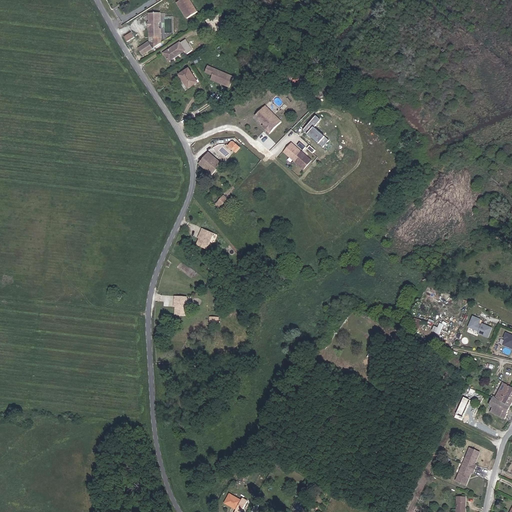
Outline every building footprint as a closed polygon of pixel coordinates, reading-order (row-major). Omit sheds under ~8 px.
[(194,11),(186,0),(176,0),(173,3),(183,18),(194,11)] [(228,12),(226,9),(215,16),(222,28),(226,25),(220,16),(228,12)] [(158,14),(147,15),(148,24),(149,25),(149,27),(148,28),(149,38),(154,38),(155,47),(160,43),(159,29),(158,29),(158,24),(159,22),(158,14)] [(222,28),(215,16),(209,19),(216,31),(222,28)] [(125,34),(129,40),(136,36),(133,30),(125,34)] [(179,42),(163,53),(169,62),(185,51),(187,54),(192,51),(185,40),(180,43),(179,42)] [(138,49),(142,55),(153,48),(149,42),(138,49)] [(209,67),(207,71),(211,73),(209,78),(220,83),(220,82),(223,83),(223,84),(230,87),(234,77),(209,67)] [(189,89),(198,82),(189,68),(179,75),(189,89)] [(276,111),(269,104),(266,106),(273,114),(274,113),(276,111)] [(285,120),(276,111),(274,113),(273,114),(266,106),(264,108),(256,116),(262,122),(264,121),(265,122),(264,123),(265,125),(263,127),(271,135),(285,120)] [(328,140),(313,127),(320,120),(315,116),(302,130),(322,148),(328,140)] [(311,161),(291,144),(283,153),(303,170),(311,161)] [(209,153),(200,164),(213,175),(222,164),(209,153)] [(217,211),(227,200),(223,196),(214,207),(217,211)] [(205,249),(210,237),(211,233),(199,229),(198,233),(200,233),(195,246),(205,249)] [(189,317),(189,298),(176,298),(176,303),(178,303),(178,317),(189,317)] [(474,316),(469,327),(475,329),(478,328),(481,330),(479,334),(489,338),(493,328),(483,324),(482,326),(479,324),(481,319),(474,316)] [(410,321),(407,327),(412,329),(411,333),(416,335),(423,320),(415,317),(413,322),(410,321)] [(442,335),(446,327),(440,325),(434,338),(443,342),(445,336),(442,335)] [(503,383),(495,398),(502,403),(511,387),(503,383)] [(502,403),(510,407),(511,404),(511,387),(502,403)] [(465,396),(456,414),(463,418),(472,399),(465,396)] [(493,398),(489,406),(493,408),(491,413),(505,420),(508,415),(507,414),(510,407),(502,403),(495,398),(493,398)] [(480,453),(473,449),(459,481),(466,485),(469,479),(468,478),(468,477),(470,476),(472,472),(477,475),(480,467),(475,465),(477,461),(476,459),(478,458),(480,453)] [(242,501),(230,494),(225,504),(237,510),(236,511),(242,511),(248,501),(243,499),(242,501)] [(465,511),(466,497),(457,497),(456,511),(465,511)]
